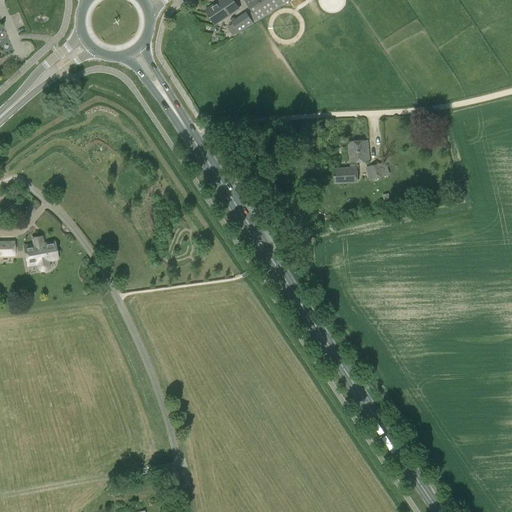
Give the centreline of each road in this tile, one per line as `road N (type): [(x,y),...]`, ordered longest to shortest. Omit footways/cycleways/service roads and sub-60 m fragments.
road 1 (secondary): [(438,511),(186,130)]
road 2 (unclassified): [(188,511),(166,414),(116,296),(77,233),(30,187)]
road 3 (unclassified): [(186,130),(425,110),(511,90)]
